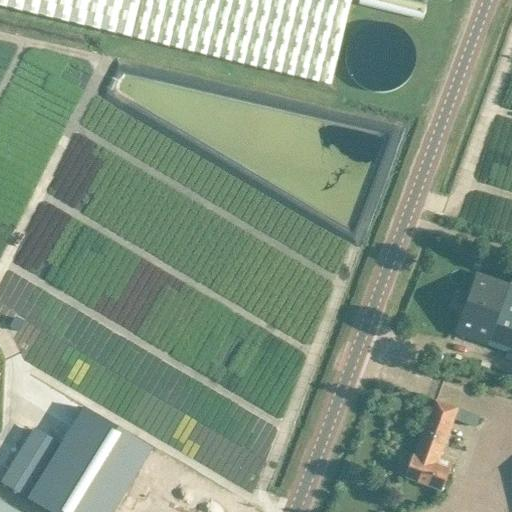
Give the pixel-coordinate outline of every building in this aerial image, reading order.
[(0,0),(0,7),(130,39),(311,82),(330,87),(351,0),(0,0)] [(423,22),(426,12),(371,0),(369,0),(367,10),(423,22)] [(511,287),(496,281),(477,275),(455,335),(474,341),(511,355),(511,287)] [(16,317),(10,328),(17,332),(23,321),(16,317)] [(84,375),(98,380),(103,365),(90,360),(84,375)] [(459,410),(453,408),(434,401),(414,458),(412,457),(404,478),(423,485),(443,493),(450,474),(437,469),(459,410)] [(57,450),(27,499),(48,511),(113,511),(152,449),(84,407),(60,446),(57,450)] [(33,430),(1,483),(27,499),(57,450),(60,446),(33,430)] [(14,511),(0,503),(0,511),(14,511)]
